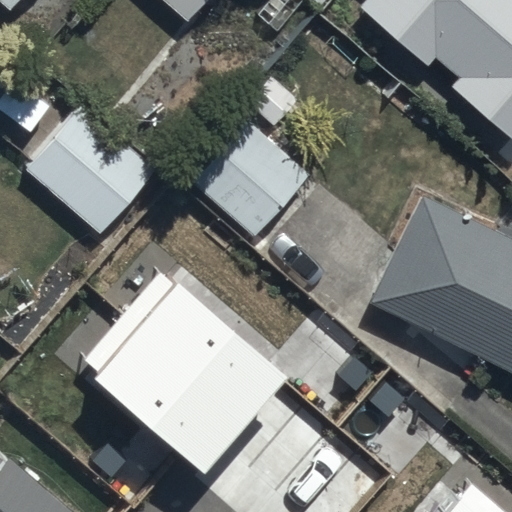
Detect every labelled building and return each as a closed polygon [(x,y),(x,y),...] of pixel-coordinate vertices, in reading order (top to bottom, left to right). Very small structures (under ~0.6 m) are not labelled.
[(196,0),(164,0),(182,16),(196,0)] [(511,0),(356,0),(354,3),(422,61),(431,52),(455,73),(447,83),(511,139),(511,0)] [(152,166),(77,100),(22,164),(97,230),(152,166)] [(253,230),(299,175),(241,125),(194,179),(253,230)] [(511,233),(416,189),(365,297),(511,365),(511,233)] [(276,370),(167,275),(84,370),(194,465),(276,370)] [(66,511),(0,454),(0,511),(66,511)] [(507,511),(466,477),(435,511),(507,511)]
